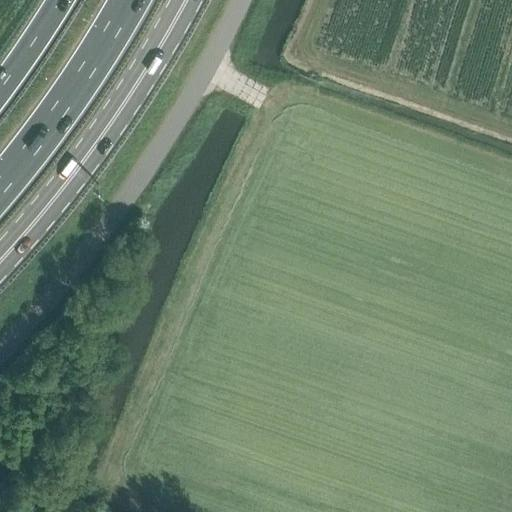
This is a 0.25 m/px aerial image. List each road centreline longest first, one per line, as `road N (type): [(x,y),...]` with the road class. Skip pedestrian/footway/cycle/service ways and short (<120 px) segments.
road 1 (unclassified): [(0,355),(148,167),(241,0)]
road 2 (primary): [(0,262),(107,129),(187,0)]
road 3 (primary): [(0,187),(131,0)]
